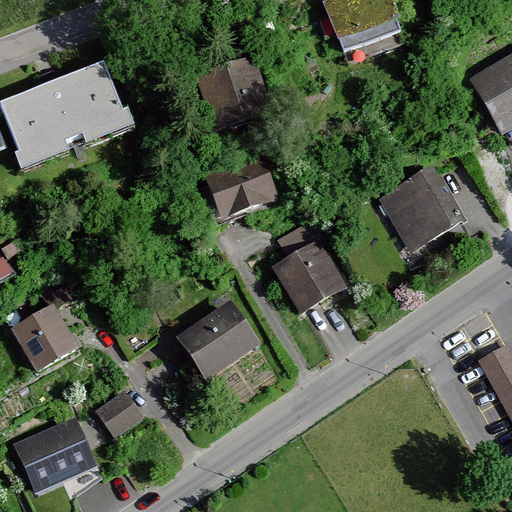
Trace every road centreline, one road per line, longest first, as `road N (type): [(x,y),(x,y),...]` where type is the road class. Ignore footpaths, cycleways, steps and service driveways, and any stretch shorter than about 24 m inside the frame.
road 1 (tertiary): [(511,263),(144,511)]
road 2 (residential): [(0,54),(130,0)]
